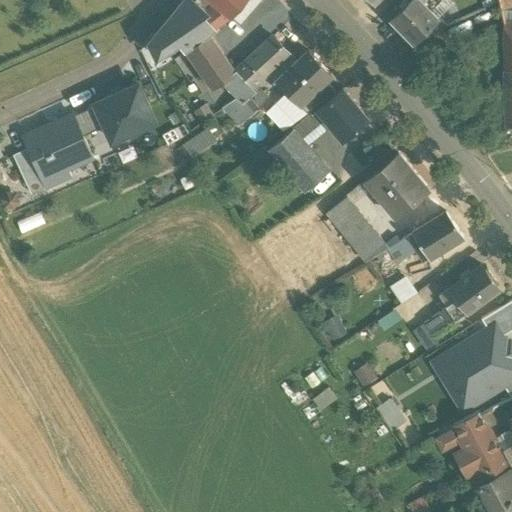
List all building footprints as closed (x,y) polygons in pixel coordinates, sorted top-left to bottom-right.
[(187,51),(210,35),(215,30),(203,16),(206,12),(194,2),(191,0),(185,0),(150,42),(157,59),(180,43),(187,51)] [(195,0),(194,2),(206,12),(203,16),(215,30),(231,19),(208,0),(195,0)] [(246,0),(208,0),(231,19),(246,0)] [(419,0),(408,0),(389,19),(412,43),(437,18),(429,10),(419,0)] [(419,0),(429,10),(439,0),(419,0)] [(511,0),(498,0),(501,10),(511,4),(511,0)] [(210,35),(187,51),(213,89),(222,82),(236,73),(234,71),(210,35)] [(272,37),(237,69),(255,87),(264,79),(270,85),(275,80),(269,74),(287,57),(289,55),(272,37)] [(309,52),(278,82),(299,105),(325,81),(331,76),(309,52)] [(255,87),(237,69),(234,71),(236,73),(222,82),(238,97),(244,102),(258,90),(255,87)] [(325,81),(299,105),(308,114),(336,92),(325,81)] [(113,141),(154,122),(137,86),(96,105),(97,106),(106,126),(113,141)] [(368,120),(343,89),(317,111),(342,142),(368,120)] [(267,99),(258,90),(244,102),(238,97),(225,107),(241,123),(267,99)] [(284,131),(308,114),(299,105),(288,93),(266,113),(284,131)] [(106,126),(97,106),(74,117),(83,136),(106,126)] [(54,123),(22,137),(37,168),(42,179),(43,179),(93,157),(83,136),(74,117),(73,114),(54,123)] [(193,156),(218,139),(209,126),(184,143),(193,156)] [(313,157),(292,131),(271,150),(292,175),(313,157)] [(27,148),(13,155),(23,175),(37,168),(27,148)] [(428,191),(398,154),(365,180),(395,217),(428,191)] [(328,174),(313,157),(292,175),(306,192),(328,174)] [(37,168),(23,175),(31,193),(46,186),(43,179),(42,179),(37,168)] [(347,197),(326,213),(366,262),(371,259),(387,249),(347,197)] [(445,212),(425,225),(442,251),(463,238),(445,212)] [(425,225),(387,249),(404,275),(442,251),(425,225)] [(387,249),(371,259),(387,285),(404,275),(387,249)] [(482,266),(449,289),(456,300),(466,313),(467,315),(500,291),(496,286),(498,284),(488,269),(485,271),(482,266)] [(401,300),(418,292),(409,275),(392,283),(401,300)] [(466,313),(456,300),(446,307),(455,320),(456,321),(466,313)] [(511,302),(511,301),(482,319),(486,326),(494,339),(502,334),(511,327),(511,302)] [(446,307),(424,323),(433,335),(455,320),(446,307)] [(494,339),(486,326),(431,360),(462,410),(504,384),(511,378),(511,344),(508,339),(506,340),(502,334),(494,339)] [(363,385),(378,378),(370,363),(356,370),(363,385)] [(394,397),(378,405),(391,429),(407,421),(394,397)] [(479,410),(454,423),(476,464),(500,451),(481,415),(479,410)] [(511,447),(500,451),(510,469),(511,468),(511,447)] [(500,451),(476,464),(485,482),(510,469),(500,451)] [(485,482),(481,485),(482,488),(487,485),(499,507),(494,510),(494,511),(511,511),(511,468),(510,469),(485,482)]
